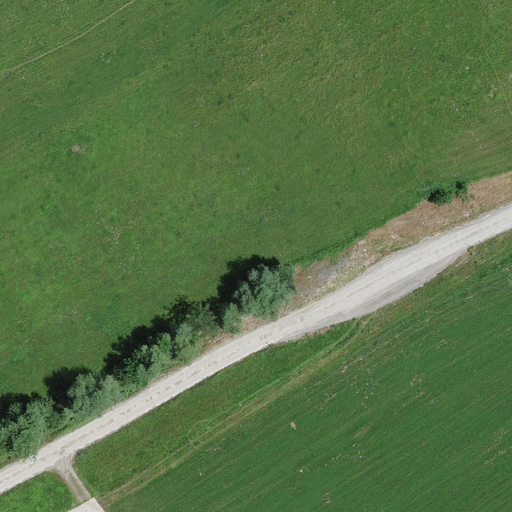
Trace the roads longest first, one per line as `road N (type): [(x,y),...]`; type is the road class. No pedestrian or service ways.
road 1 (track): [(0,479),(511,217)]
road 2 (track): [(87,511),(394,307),(466,240)]
